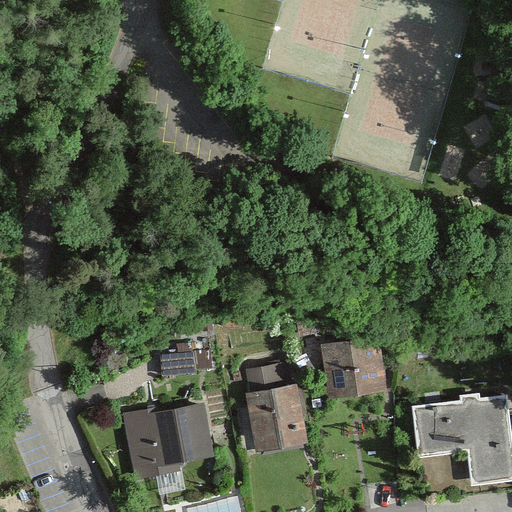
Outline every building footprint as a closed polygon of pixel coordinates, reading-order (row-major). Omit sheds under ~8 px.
[(321,342),(327,391),(382,384),(376,336),(321,342)] [(243,365),(253,447),(302,441),(294,378),(288,379),(285,360),(243,365)] [(413,403),(418,454),(466,449),(470,483),(511,478),(511,446),(507,394),(479,397),(478,389),(459,391),(460,398),(413,403)] [(125,412),(134,476),(181,469),(180,457),(210,453),(203,401),(125,412)] [(222,497),(221,511),(244,511),(245,498),(222,497)]
